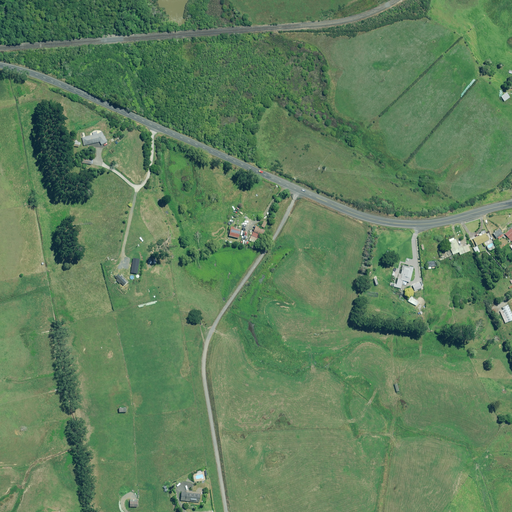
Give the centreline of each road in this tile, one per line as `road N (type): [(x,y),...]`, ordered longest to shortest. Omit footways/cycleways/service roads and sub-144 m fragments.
road 1 (tertiary): [(0,64),(371,218),(432,223),(511,204)]
road 2 (track): [(232,511),(209,355),(219,321),(282,228),(298,189)]
